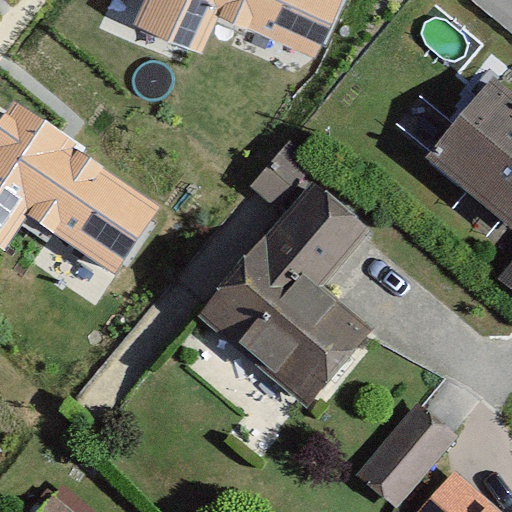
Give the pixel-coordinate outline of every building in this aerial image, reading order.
[(339,0),(139,0),(134,12),(202,42),(220,2),(318,47),(339,0)] [(511,110),(483,86),(420,160),(511,237),(511,110)] [(14,108),(0,128),(0,249),(5,253),(28,218),(115,277),(161,208),(14,108)] [(253,188),(278,209),(313,167),(288,146),(253,188)] [(359,238),(301,190),(189,327),(304,421),(370,341),(312,295),(359,238)] [(511,260),(502,273),(511,281),(511,260)] [(422,400),(363,467),(405,503),(463,435),(422,400)] [(491,511),(451,476),(419,511),(491,511)] [(77,511),(54,494),(41,511),(77,511)]
